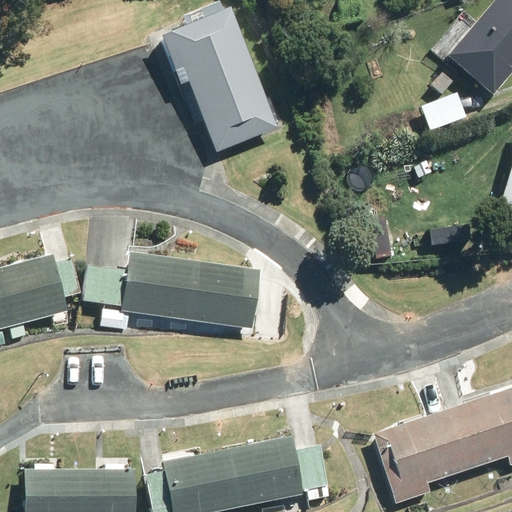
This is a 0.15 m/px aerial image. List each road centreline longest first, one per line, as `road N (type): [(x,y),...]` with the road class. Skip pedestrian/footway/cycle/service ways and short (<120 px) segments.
road 1 (residential): [(4,414),(203,409),(361,377)]
road 2 (residential): [(361,377),(316,287),(273,248),(234,223),(103,184)]
road 3 (residential): [(361,377),(413,367),(511,322)]
